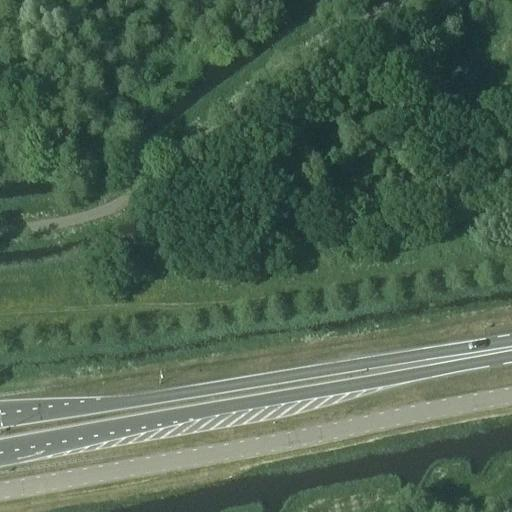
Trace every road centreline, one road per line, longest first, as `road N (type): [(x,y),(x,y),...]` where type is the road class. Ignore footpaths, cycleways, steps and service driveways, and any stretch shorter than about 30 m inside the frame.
road 1 (unclassified): [(511,397),(0,489)]
road 2 (primary): [(0,448),(416,364)]
road 3 (primary): [(416,364),(351,366),(0,417)]
